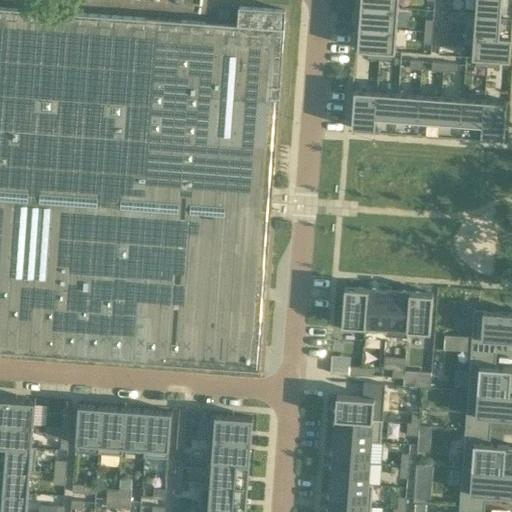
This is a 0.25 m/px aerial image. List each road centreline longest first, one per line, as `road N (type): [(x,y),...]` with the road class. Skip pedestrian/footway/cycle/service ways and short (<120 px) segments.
road 1 (residential): [(293,387),(321,0)]
road 2 (residential): [(0,365),(293,387)]
road 3 (residential): [(285,511),(293,387)]
